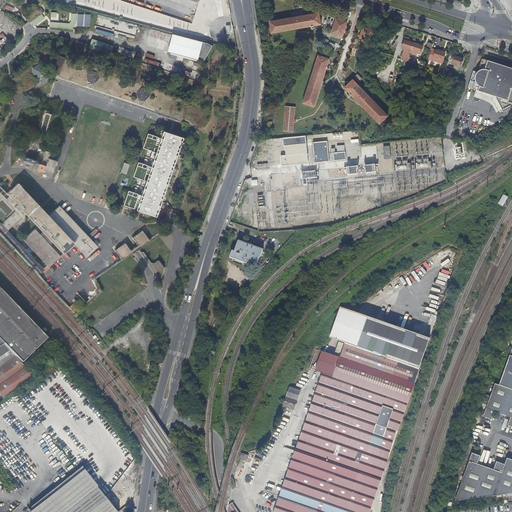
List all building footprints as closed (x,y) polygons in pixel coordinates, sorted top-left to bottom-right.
[(144,0),(131,0),(130,3),(146,9),(149,2),(144,0)] [(322,24),(320,12),(269,20),(271,33),(322,24)] [(47,17),(43,13),(33,21),(37,25),(47,17)] [(71,23),(52,21),(51,27),(74,29),(78,21),(79,13),(73,13),(72,21),(71,23)] [(343,37),(347,22),(337,18),(332,33),(343,37)] [(231,26),(222,26),(223,34),(230,34),(229,32),(231,32),(231,26)] [(371,41),(374,31),(363,27),(359,37),(371,41)] [(0,36),(0,47),(9,39),(3,33),(0,36)] [(209,44),(173,34),(168,52),(204,61),(212,46),(209,44)] [(93,38),(90,45),(90,46),(111,54),(114,45),(93,38)] [(408,40),(404,39),(403,44),(402,46),(405,47),(402,57),(408,60),(405,70),(407,70),(411,60),(409,59),(412,49),(421,52),(423,45),(408,40)] [(445,52),(432,47),(431,49),(428,59),(442,63),(445,52)] [(314,106),(329,59),(318,55),(303,102),(314,106)] [(454,55),(452,62),(454,63),(454,65),(460,67),(463,58),(454,55)] [(55,69),(63,70),(64,66),(69,67),(71,63),(66,61),(66,58),(59,56),(55,69)] [(481,57),(471,87),(495,94),(502,109),(511,104),(511,67),(481,57)] [(159,60),(156,68),(156,69),(177,76),(180,67),(159,60)] [(34,77),(45,76),(45,65),(34,66),(34,77)] [(92,70),(88,80),(97,85),(102,74),(92,70)] [(354,77),(358,82),(362,78),(358,74),(354,77)] [(352,79),(344,87),(381,123),(388,115),(352,79)] [(147,102),(153,94),(143,87),(138,95),(147,102)] [(295,132),(296,107),(286,105),(284,131),(295,132)] [(43,135),(50,116),(45,114),(38,133),(43,135)] [(129,118),(127,126),(141,131),(144,124),(129,118)] [(148,164),(140,161),(134,176),(143,179),(139,193),(130,190),(124,205),(135,208),(138,201),(147,204),(145,211),(156,215),(157,211),(160,212),(163,202),(160,200),(162,194),(164,194),(166,187),(165,186),(166,182),(168,182),(169,183),(173,173),(169,172),(172,165),(173,165),(176,158),(174,157),(176,153),(177,154),(179,154),(183,144),(181,144),(184,136),(160,128),(158,136),(149,133),(144,147),(153,150),(148,164)] [(285,146),(307,144),(306,136),(283,138),(284,146),(285,146)] [(313,142),(315,162),(329,161),(327,141),(313,142)] [(308,153),(307,144),(285,146),(286,155),(308,153)] [(392,158),(391,154),(391,146),(384,146),(385,155),(385,159),(392,158)] [(38,170),(55,175),(59,161),(49,159),(51,153),(45,151),(44,155),(29,150),(28,156),(23,154),(21,162),(38,167),(38,170)] [(333,152),(334,160),(346,159),(345,151),(333,152)] [(286,155),(281,156),(282,166),(308,163),(308,153),(286,155)] [(125,162),(122,173),(128,175),(131,164),(125,162)] [(375,165),(364,166),(365,174),(376,173),(375,165)] [(358,166),(346,167),(347,175),(358,174),(358,166)] [(0,235),(21,258),(37,274),(43,269),(6,229),(25,213),(42,231),(40,233),(34,227),(22,239),(48,266),(60,255),(50,244),(52,242),(62,253),(72,244),(62,233),(63,232),(86,257),(97,246),(59,205),(49,214),(54,219),(51,223),(23,194),(26,192),(17,182),(6,192),(0,185),(0,235)] [(508,197),(503,194),(498,204),(503,207),(508,197)] [(94,230),(89,235),(94,241),(99,236),(94,230)] [(138,248),(153,238),(150,234),(146,237),(141,231),(131,238),(137,245),(133,248),(129,250),(124,243),(114,250),(118,256),(113,260),(116,264),(121,260),(131,253),(132,253),(135,251),(139,248),(138,248)] [(263,249),(239,241),(234,251),(232,251),(230,257),(256,266),(259,257),(260,258),(263,249)] [(0,345),(3,343),(4,343),(9,339),(26,356),(46,337),(42,332),(0,287),(0,345)] [(366,317),(340,308),(330,338),(344,343),(355,347),(366,317)] [(380,511),(386,481),(432,340),(366,317),(355,347),(344,343),(339,357),(332,377),(322,374),(274,511),(369,511),(372,504),(377,506),(375,511),(380,511)] [(0,367),(16,356),(4,343),(3,343),(0,345),(0,367)] [(332,377),(339,357),(321,351),(308,369),(322,374),(332,377)] [(26,367),(16,356),(0,367),(0,392),(4,398),(35,376),(26,367)] [(511,356),(500,385),(511,389),(511,356)] [(511,389),(500,385),(496,383),(484,416),(492,419),(495,412),(511,417),(508,425),(511,426),(511,389)] [(299,392),(288,388),(282,407),(293,410),(299,392)] [(511,458),(508,457),(506,464),(498,461),(495,469),(479,464),(482,456),(473,452),(456,501),(491,496),(511,493),(511,458)] [(118,511),(119,511),(81,466),(30,510),(31,511),(118,511)] [(227,504),(225,511),(226,511),(237,511),(232,503),(228,505),(227,504)]
